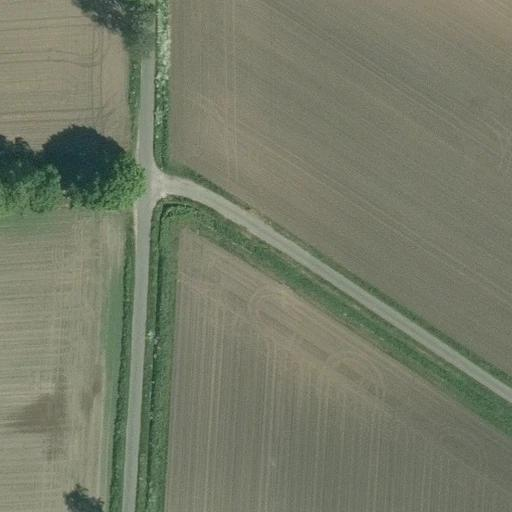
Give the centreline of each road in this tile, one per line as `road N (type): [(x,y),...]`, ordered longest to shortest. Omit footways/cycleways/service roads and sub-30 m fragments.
road 1 (unclassified): [(144,188),(187,189),(511,400)]
road 2 (unclassified): [(144,188),(128,511)]
road 3 (unclassified): [(145,0),(144,188)]
road 4 (track): [(0,196),(144,188)]
